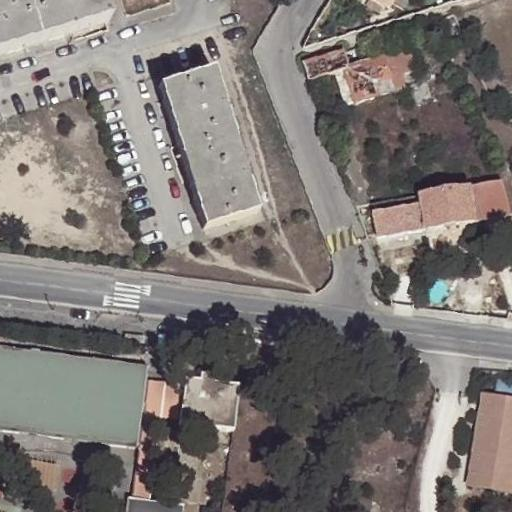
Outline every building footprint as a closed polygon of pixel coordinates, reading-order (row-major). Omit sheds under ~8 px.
[(0,0),(0,57),(106,25),(98,0),(0,0)] [(362,0),(378,9),(386,8),(390,0),(362,0)] [(366,48),(342,57),(345,66),(347,70),(371,63),(366,48)] [(385,60),(394,92),(408,87),(404,75),(414,73),(409,53),(385,60)] [(342,57),(303,68),(307,79),(309,88),(348,75),(347,70),(345,66),(342,57)] [(347,70),(348,75),(354,96),(349,99),(351,105),(394,92),(385,60),(371,63),(347,70)] [(256,215),(213,73),(158,90),(201,233),(256,215)] [(404,75),(408,87),(420,84),(414,73),(404,75)] [(351,124),(327,132),(355,208),(377,205),(351,124)] [(506,204),(500,184),(467,190),(470,209),(506,204)] [(470,209),(467,190),(421,197),(426,231),(472,224),(470,209)] [(510,221),(506,204),(470,209),(472,224),(510,221)] [(146,368),(0,348),(0,430),(137,449),(140,421),(143,393),(146,368)] [(233,433),(239,389),(213,386),(214,378),(199,374),(197,383),(195,400),(182,397),(178,426),(233,433)] [(195,400),(197,383),(183,382),(182,397),(195,400)] [(182,397),(143,393),(140,421),(156,424),(178,426),(182,397)] [(511,494),(511,400),(486,396),(471,489),(511,494)] [(140,421),(137,449),(132,499),(145,501),(156,424),(140,421)] [(145,501),(132,499),(130,499),(128,511),(183,511),(184,506),(145,501)]
